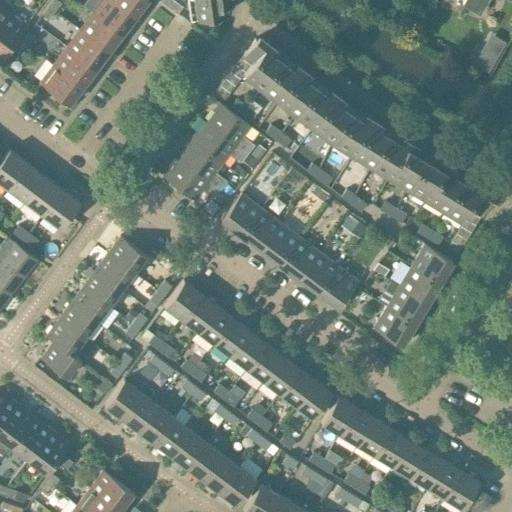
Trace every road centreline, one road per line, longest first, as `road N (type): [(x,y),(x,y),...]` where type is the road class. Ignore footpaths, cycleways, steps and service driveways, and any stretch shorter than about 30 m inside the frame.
road 1 (residential): [(511,474),(383,386),(376,365),(191,229),(172,230),(119,191)]
road 2 (residential): [(78,158),(181,19)]
